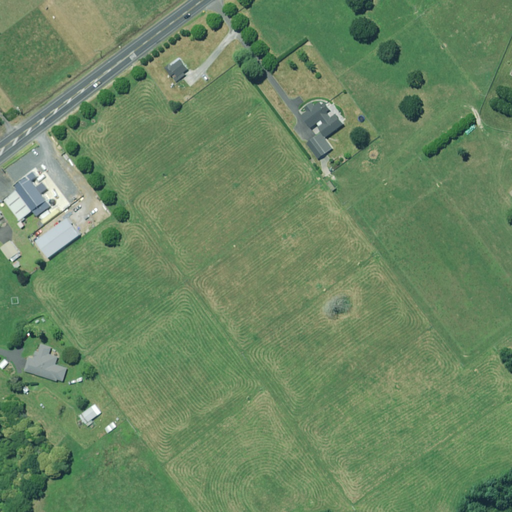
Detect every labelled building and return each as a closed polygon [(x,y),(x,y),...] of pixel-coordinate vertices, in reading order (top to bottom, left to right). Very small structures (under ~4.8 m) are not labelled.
[(190,69),(181,57),(166,68),(177,83),(187,75),(185,73),(190,69)] [(332,110),(327,103),(324,104),(323,102),(316,107),(314,104),(307,109),(309,112),(304,116),(313,128),(318,124),(328,138),(346,125),(338,114),(334,118),(330,112),(332,110)] [(333,149),(322,134),(308,144),(319,160),(333,149)] [(54,204),(37,181),(10,202),(27,225),(54,204)] [(331,181),(328,184),(334,192),(337,189),(331,181)] [(86,239),(72,220),(41,242),(55,261),(86,239)] [(54,224),(51,220),(43,227),(46,231),(54,224)] [(1,249),(10,261),(12,260),(14,263),(23,256),(12,241),(6,245),(1,249)] [(31,356),(26,372),(59,383),(60,380),(64,382),(68,369),(57,365),(59,358),(51,355),(53,348),(43,345),(41,353),(37,352),(35,358),(31,356)] [(11,363),(6,359),(0,365),(0,366),(4,370),(11,363)] [(103,413),(97,405),(81,417),(90,428),(95,423),(93,421),(103,413)]
